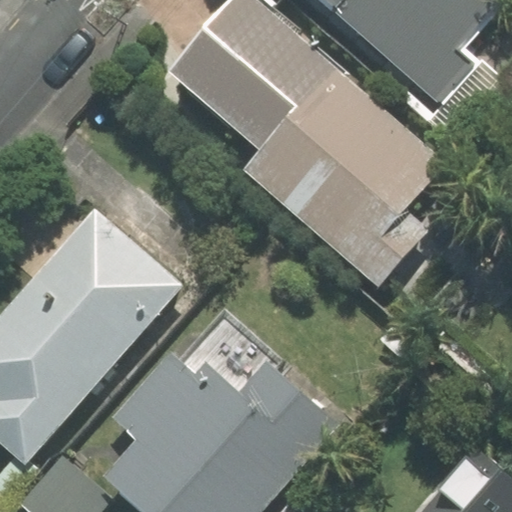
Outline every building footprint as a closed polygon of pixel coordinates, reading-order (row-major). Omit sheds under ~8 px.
[(448,171),(253,0),(242,0),(173,78),(262,155),(244,176),(373,289),(434,219),(418,205),(448,171)] [(465,52),(510,1),(508,0),(314,0),(439,109),(478,64),(465,52)] [(0,444),(27,468),(185,290),(99,214),(0,325),(0,444)] [(265,511),(339,428),(268,366),(242,396),(210,368),(199,380),(174,358),(114,426),(140,448),(104,489),(130,511),(265,511)] [(511,511),(511,487),(479,459),(431,511),(511,511)] [(23,505),(31,511),(104,511),(112,503),(62,460),(23,505)]
